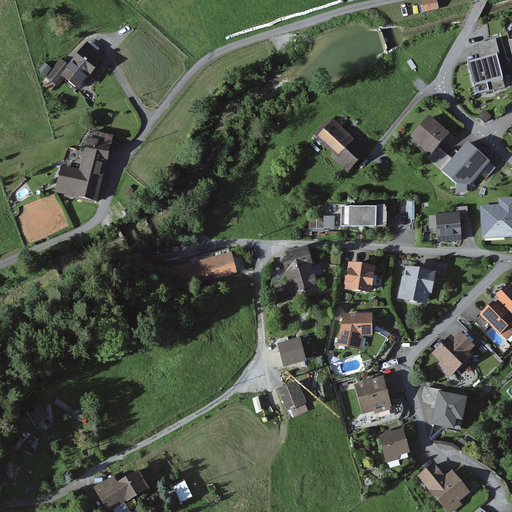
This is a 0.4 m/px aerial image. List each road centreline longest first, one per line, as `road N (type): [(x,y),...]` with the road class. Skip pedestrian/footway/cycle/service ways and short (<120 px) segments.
road 1 (track): [(395,0),(287,30),(196,67),(122,160),(89,227),(0,265)]
road 2 (residential): [(511,261),(406,368),(426,444),(492,481),(497,502)]
road 3 (residential): [(511,259),(264,243)]
road 4 (unclassified): [(480,0),(443,80),(452,107),(487,139)]
